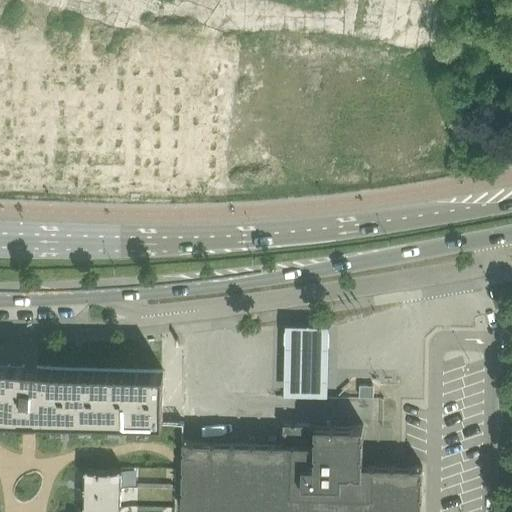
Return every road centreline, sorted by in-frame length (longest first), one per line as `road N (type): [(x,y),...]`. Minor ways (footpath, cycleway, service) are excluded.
road 1 (secondary): [(511,197),(293,232),(0,238)]
road 2 (unclassified): [(112,297),(141,317),(250,305),(493,267),(511,238)]
road 3 (secondary): [(112,297),(511,238)]
